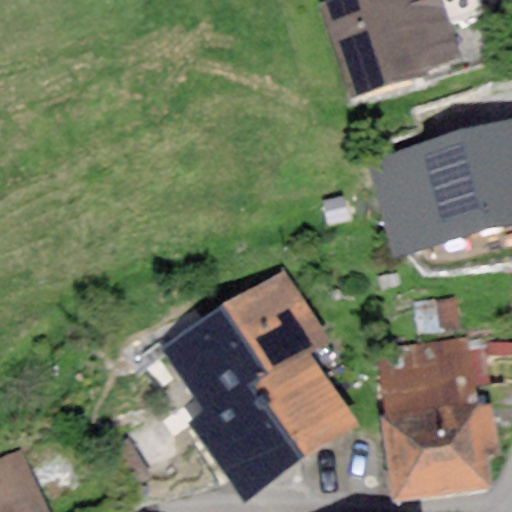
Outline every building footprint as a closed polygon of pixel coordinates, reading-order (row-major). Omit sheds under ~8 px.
[(463,55),(442,0),(357,0),(341,6),(370,88),(463,55)] [(511,219),(511,127),(376,165),(399,250),(511,219)] [(290,272),(230,314),(325,450),(366,422),(318,354),(338,340),(290,272)] [(263,494),(325,450),(230,314),(167,358),(263,494)] [(466,331),(383,340),(401,491),(500,479),(496,449),(505,448),(500,399),(474,402),(466,331)] [(0,511),(55,511),(25,454),(0,466),(0,511)]
